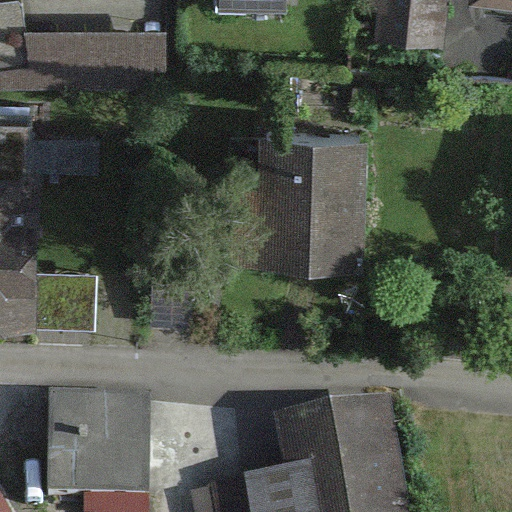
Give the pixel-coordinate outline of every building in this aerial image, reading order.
[(34,22),(35,73),(176,69),(175,18),(34,22)] [(371,141),(263,139),(260,266),(368,269),(371,141)] [(40,180),(0,179),(0,315),(36,316),(40,180)] [(149,409),(56,408),(55,493),(148,494),(149,409)] [(321,480),(261,490),(264,511),(411,511),(395,412),(312,426),(321,480)]
